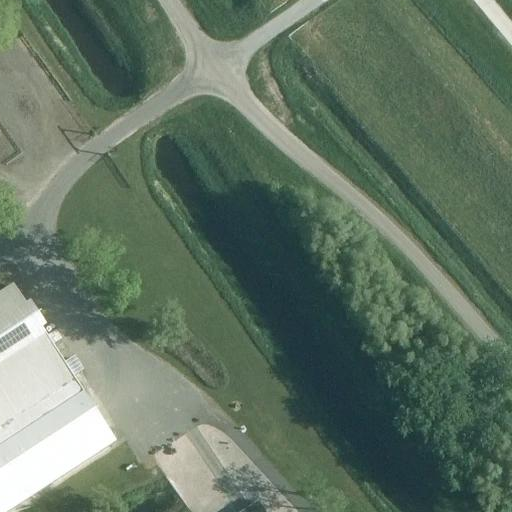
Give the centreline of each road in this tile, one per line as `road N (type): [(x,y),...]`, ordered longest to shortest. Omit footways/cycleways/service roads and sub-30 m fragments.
road 1 (unclassified): [(511,370),(374,217),(210,70)]
road 2 (unclassified): [(0,231),(127,125),(210,70)]
